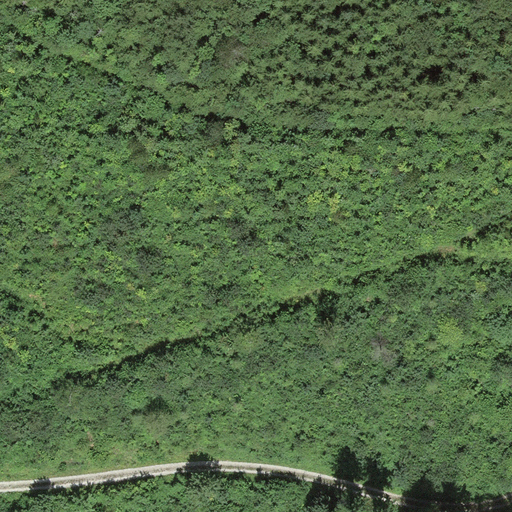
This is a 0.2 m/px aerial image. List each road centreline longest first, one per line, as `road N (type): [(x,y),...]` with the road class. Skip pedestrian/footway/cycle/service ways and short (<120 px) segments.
road 1 (track): [(511,223),(0,406)]
road 2 (track): [(432,511),(265,473),(197,471),(88,491),(0,488)]
